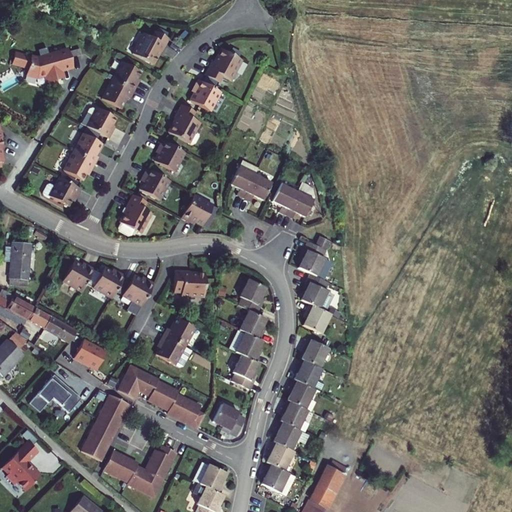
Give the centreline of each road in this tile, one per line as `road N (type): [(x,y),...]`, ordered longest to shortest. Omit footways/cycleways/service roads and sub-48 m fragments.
road 1 (residential): [(248,468),(285,341),(277,279),(218,246),(164,250)]
road 2 (residential): [(85,237),(163,80),(197,41),(243,16)]
